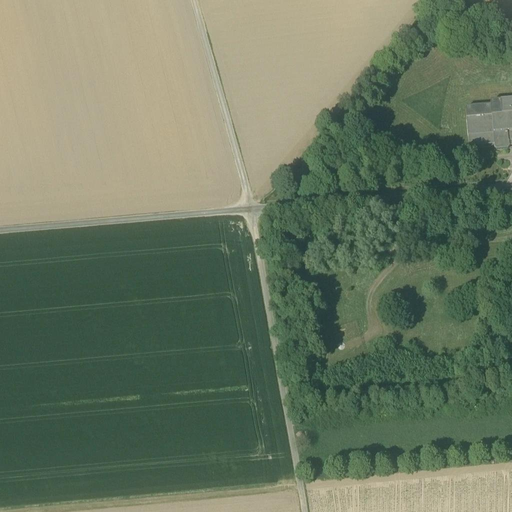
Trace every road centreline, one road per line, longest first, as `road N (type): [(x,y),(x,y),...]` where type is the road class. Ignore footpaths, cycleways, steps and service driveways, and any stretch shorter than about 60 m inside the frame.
road 1 (track): [(303,511),(250,207)]
road 2 (track): [(300,486),(11,511)]
road 3 (track): [(511,186),(250,207)]
road 4 (track): [(250,207),(0,231)]
road 5 (track): [(250,207),(192,0)]
